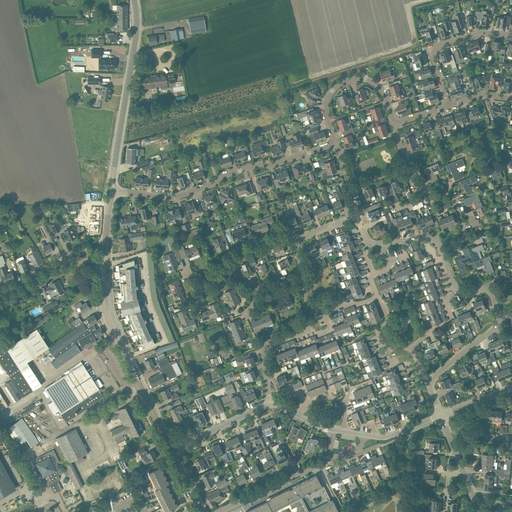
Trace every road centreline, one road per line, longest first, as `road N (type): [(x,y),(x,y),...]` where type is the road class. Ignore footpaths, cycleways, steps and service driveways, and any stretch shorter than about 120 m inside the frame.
road 1 (residential): [(116,193),(175,197),(333,141)]
road 2 (tertiary): [(175,448),(108,316),(103,262)]
road 3 (tertiary): [(116,193),(134,0)]
road 4 (residential): [(428,382),(497,321),(485,290),(459,296)]
road 5 (residential): [(333,141),(326,103),(346,80),(380,89),(396,122)]
road 6 (residential): [(448,105),(435,48),(479,32),(511,36)]
road 7 (residential): [(306,312),(307,327),(263,344),(268,403)]
